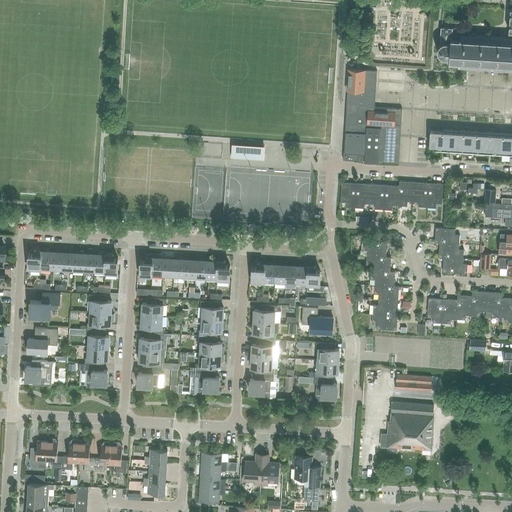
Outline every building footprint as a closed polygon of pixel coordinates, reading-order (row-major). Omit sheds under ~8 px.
[(511,9),(510,9),(508,38),(504,38),(504,37),(503,37),(503,38),(495,37),(495,36),(494,36),(494,37),(486,37),(487,36),(485,36),(485,37),(478,36),(478,35),(477,35),(477,36),(469,36),(469,35),(468,35),(468,36),(461,35),(460,34),(460,35),(456,35),(456,41),(451,40),(452,29),(445,29),(440,29),(439,43),(439,44),(438,45),(438,46),(437,47),(437,48),(437,50),(437,51),(438,53),(439,54),(439,55),(441,56),(442,57),(444,58),(448,58),(448,61),(447,61),(447,62),(448,62),(448,63),(449,63),(449,62),(458,62),(458,69),(459,69),(459,68),(466,68),(466,69),(468,69),(468,68),(475,68),(475,70),(476,70),(476,68),(484,69),(484,70),(485,70),(485,69),(492,69),(492,71),(493,71),(493,69),(501,70),(501,71),(502,71),(502,70),(509,70),(509,71),(510,71),(510,74),(511,73),(511,9)] [(349,67),(347,102),(373,103),(375,69),(349,67)] [(347,102),(343,159),(360,160),(360,161),(381,163),(381,161),(399,163),(402,108),(372,106),(373,103),(347,102)] [(433,151),(511,156),(511,133),(434,128),(434,132),(430,131),(429,146),(433,147),(433,151)] [(399,181),(399,186),(398,206),(407,206),(407,201),(413,202),(414,182),(399,181)] [(428,183),(414,182),(413,202),(418,202),(418,207),(427,208),(428,183)] [(346,207),(354,208),(356,183),(341,183),(340,202),(346,203),(346,207)] [(364,204),(369,204),(370,184),(356,183),(354,208),(363,208),(364,204)] [(443,184),(428,183),(427,208),(436,208),(436,203),(441,203),(443,184)] [(468,187),(468,195),(473,195),(473,192),(478,192),(478,187),(478,183),(473,183),(473,187),(468,187)] [(374,209),(383,209),(385,185),(370,184),(369,204),(375,204),(374,209)] [(385,185),(383,209),(392,210),(393,205),(398,206),(399,186),(385,185)] [(486,188),(486,191),(485,201),(495,202),(496,189),(486,188)] [(503,218),(505,218),(505,226),(510,226),(511,226),(511,204),(503,204),(492,203),(491,217),(503,218)] [(435,243),(440,243),(459,244),(460,235),(455,235),(455,229),(436,228),(435,243)] [(507,239),(500,239),(500,244),(499,244),(499,254),(511,254),(511,232),(507,232),(507,239)] [(367,251),(366,258),(386,259),(386,257),(387,243),(362,241),(362,251),(367,251)] [(439,257),(443,257),(463,259),(463,249),(459,249),(459,244),(440,243),(439,257)] [(41,269),(41,268),(42,250),(36,250),(33,250),(33,254),(29,254),(28,269),(41,269)] [(41,268),(51,268),(52,251),(49,251),(49,250),(42,250),(41,268)] [(51,268),(62,269),(63,251),(55,251),(52,251),(51,268)] [(62,269),(73,269),(74,252),(71,252),(63,251),(62,269)] [(73,269),(84,270),(85,252),(77,252),(74,252),(73,269)] [(84,270),(94,271),(95,254),(92,253),(85,252),(84,270)] [(94,271),(105,271),(106,254),(98,253),(98,254),(95,254),(94,271)] [(141,260),(139,280),(145,281),(145,278),(152,278),(152,276),(153,274),(152,274),(153,256),(154,253),(146,253),(145,260),(141,260)] [(491,254),(482,253),(481,267),(491,267),(491,254)] [(105,271),(105,273),(117,274),(118,259),(114,259),(114,255),(111,254),(106,254),(105,271)] [(152,274),(153,274),(163,275),(164,258),(161,257),(153,256),(152,274)] [(163,275),(174,275),(175,258),(167,257),(167,258),(164,258),(163,275)] [(370,266),(370,273),(390,274),(390,272),(391,257),(386,257),(386,259),(366,258),(366,265),(370,266)] [(463,259),(443,257),(442,272),(467,273),(467,264),(463,264),(463,259)] [(174,275),(185,276),(186,259),(183,259),(183,258),(175,258),(174,275)] [(185,276),(196,276),(197,259),(188,258),(188,259),(186,259),(185,276)] [(499,268),(507,269),(507,274),(511,274),(511,258),(500,258),(499,268)] [(196,276),(206,277),(207,260),(204,260),(204,259),(197,259),(196,276)] [(206,277),(216,278),(217,278),(218,260),(210,260),(207,260),(206,277)] [(217,278),(216,278),(216,279),(229,280),(230,265),(225,265),(226,261),(223,261),(223,260),(218,260),(217,278)] [(264,282),(264,280),(265,263),(260,263),(257,263),(257,267),(252,267),(251,282),(264,282)] [(264,280),(275,281),(276,264),(273,264),(273,263),(265,263),(264,280)] [(275,281),(286,282),(287,264),(279,264),(276,264),(275,281)] [(286,282),(296,282),(297,265),(294,265),(287,264),(286,282)] [(296,282),(307,283),(308,265),(300,265),(297,265),(296,282)] [(307,283),(306,285),(319,285),(320,271),(316,270),(316,266),(313,266),(308,265),(307,283)] [(375,280),(374,287),(394,289),(394,287),(395,272),(390,272),(390,274),(370,273),(370,280),(375,280)] [(378,295),(378,300),(398,301),(399,287),(394,287),(394,289),(374,287),(374,294),(378,295)] [(472,291),(472,296),(471,316),(480,316),(480,312),(485,312),(487,292),(472,291)] [(44,301),(31,300),(30,317),(50,318),(50,309),(58,308),(58,302),(60,303),(60,293),(45,292),(44,301)] [(501,293),(487,292),(485,312),(491,312),(491,317),(500,318),(501,298),(501,293)] [(91,300),(90,311),(111,313),(112,301),(105,301),(106,294),(89,293),(88,300),(91,300)] [(457,295),(457,300),(456,320),(465,320),(466,315),(471,316),(472,296),(457,295)] [(307,304),(326,305),(327,298),(307,296),(307,304)] [(143,303),(142,314),(162,316),(163,304),(166,305),(166,298),(149,297),(149,303),(143,303)] [(290,298),(285,297),(284,303),(286,303),(290,303),(290,305),(295,306),(296,298),(290,298)] [(433,323),(442,324),(443,299),(428,298),(427,318),(433,318),(433,323)] [(511,298),(501,298),(500,318),(505,318),(505,323),(511,323),(511,298)] [(443,299),(442,324),(451,324),(451,319),(456,320),(457,300),(443,299)] [(203,307),(202,318),(223,319),(224,307),(217,307),(218,301),(201,300),(200,307),(203,307)] [(373,305),(372,314),(397,316),(398,301),(378,300),(378,305),(373,305)] [(254,309),(254,321),(274,322),(275,311),(278,311),(278,305),(261,304),(261,309),(254,309)] [(318,307),(303,306),(302,323),(311,324),(310,331),(320,332),(320,334),(324,335),(324,332),(332,332),(333,317),(318,316),(318,307)] [(87,322),(87,329),(104,330),(104,324),(110,324),(111,321),(114,321),(114,314),(111,313),(90,311),(90,322),(87,322)] [(147,326),(147,332),(164,333),(165,327),(162,327),(162,316),(142,314),(141,326),(147,326)] [(397,316),(372,314),(372,323),(377,324),(376,329),(396,330),(397,316)] [(199,329),(199,335),(215,336),(216,331),(222,331),(222,328),(225,328),(226,321),(224,320),(223,320),(223,319),(202,318),(202,329),(199,329)] [(259,333),(259,339),(276,340),(276,333),(279,333),(279,322),(274,322),(254,321),(253,333),(259,333)] [(28,338),(28,352),(37,352),(37,354),(47,355),(48,344),(58,345),(59,328),(35,327),(37,328),(36,338),(28,338)] [(59,327),(58,337),(69,338),(69,334),(69,328),(69,327),(59,327)] [(89,335),(88,346),(109,347),(110,336),(103,335),(104,330),(87,329),(86,335),(89,335)] [(140,337),(140,349),(160,350),(161,339),(164,339),(164,333),(147,332),(147,337),(140,337)] [(215,336),(199,335),(198,341),(201,342),(200,353),(221,354),(224,354),(224,353),(224,347),(223,345),(221,345),(222,342),(215,342),(215,336)] [(252,344),(252,356),(272,357),(273,346),(276,346),(276,340),(259,339),(259,344),(252,344)] [(470,349),(486,350),(487,340),(471,339),(470,349)] [(319,348),(318,359),(339,361),(339,349),(333,349),(333,343),(316,342),(316,348),(319,348)] [(85,357),(85,363),(102,364),(102,359),(108,359),(109,347),(88,346),(88,357),(85,357)] [(146,361),(145,367),(162,368),(162,362),(160,361),(160,350),(140,349),(139,361),(146,361)] [(511,351),(504,351),(504,361),(503,370),(511,370),(511,351)] [(221,354),(200,353),(200,364),(197,364),(197,370),(213,371),(214,365),(220,366),(220,362),(222,362),(223,361),(224,355),(224,354),(221,354)] [(257,368),(257,373),(274,374),(274,368),(272,368),(272,357),(252,356),(251,367),(257,368)] [(315,372),(314,377),(331,378),(332,372),(338,372),(339,361),(318,359),(317,371),(315,370),(315,372)] [(34,378),(34,384),(46,385),(47,367),(50,368),(50,361),(33,360),(33,366),(27,366),(26,378),(34,378)] [(102,364),(85,363),(79,363),(78,369),(87,370),(86,387),(98,388),(99,382),(107,382),(108,370),(101,370),(102,364)] [(162,368),(145,367),(145,372),(138,372),(138,384),(146,385),(146,391),(158,391),(159,374),(162,374),(162,368)] [(213,371),(197,370),(190,369),(190,376),(199,376),(198,394),(210,394),(210,388),(219,389),(220,377),(213,376),(213,371)] [(274,374),(257,373),(257,379),(250,379),(250,391),(258,391),(258,397),(270,398),(271,380),(274,381),(274,374)] [(396,389),(431,391),(432,377),(397,374),(396,389)] [(293,390),(294,376),(287,375),(286,375),(285,390),(293,390)] [(331,378),(314,377),(314,383),(317,383),(316,401),(328,401),(328,395),(337,396),(337,384),(331,383),(331,378)] [(382,440),(381,446),(432,449),(434,415),(433,415),(434,404),(392,401),(391,421),(389,420),(388,441),(382,440)] [(51,468),(62,468),(62,456),(57,456),(58,442),(56,442),(56,440),(55,439),(49,438),(48,439),(48,441),(47,441),(46,461),(51,461),(51,468)] [(72,463),(78,463),(79,443),(79,441),(78,440),(72,439),(71,441),(71,442),(69,442),(68,456),(62,456),(62,468),(72,469),(72,463)] [(30,451),(30,467),(46,468),(46,461),(47,441),(37,440),(37,444),(31,444),(30,451)] [(104,464),(110,465),(112,445),(111,445),(111,443),(110,442),(104,441),(103,443),(103,444),(101,444),(100,458),(95,458),(94,470),(104,471),(104,464)] [(112,445),(110,465),(116,465),(115,472),(126,472),(127,460),(121,459),(122,445),(120,445),(120,444),(119,442),(114,442),(112,443),(112,445)] [(84,470),(94,470),(95,458),(89,458),(90,444),(79,443),(78,463),(84,463),(84,470)] [(146,456),(145,460),(167,461),(167,450),(151,449),(150,456),(146,456)] [(202,452),(202,464),(227,466),(227,462),(221,461),(222,453),(202,452)] [(254,484),(261,484),(262,454),(256,453),(255,461),(245,461),(244,481),(254,481),(254,484)] [(262,454),(261,484),(267,485),(267,482),(278,483),(279,463),(268,462),(269,454),(262,454)] [(296,456),(296,458),(294,458),(294,465),(295,465),(295,478),(305,478),(303,500),(318,501),(319,486),(320,481),(322,481),(322,477),(320,477),(321,467),(311,467),(312,457),(296,456)] [(150,464),(149,471),(166,472),(167,461),(145,460),(145,464),(150,464)] [(202,464),(201,476),(220,478),(221,470),(227,470),(227,466),(202,464)] [(144,477),(144,481),(165,483),(166,472),(149,471),(149,478),(144,477)] [(201,476),(200,488),(225,490),(226,486),(220,485),(220,478),(201,476)] [(165,483),(144,481),(144,485),(148,485),(148,493),(165,494),(165,483)] [(28,483),(28,494),(48,495),(48,489),(54,489),(54,485),(48,484),(28,483)] [(225,490),(200,488),(199,501),(219,502),(219,494),(225,494),(225,490)] [(28,494),(27,505),(47,506),(48,495),(28,494)]
